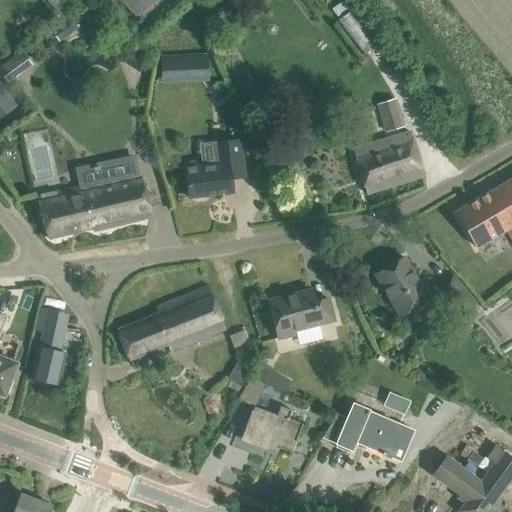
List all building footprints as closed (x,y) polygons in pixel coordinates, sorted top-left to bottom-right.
[(122,0),(136,15),(146,6),(157,18),(177,0),(122,0)] [(338,19),(364,55),(379,45),(354,9),(338,19)] [(49,29),(59,42),(80,26),(70,14),(49,29)] [(0,67),(0,72),(8,84),(33,65),(22,49),(0,67)] [(208,54),(161,56),(162,76),(208,74),(208,54)] [(0,117),(16,106),(0,84),(0,117)] [(379,104),(388,133),(403,128),(395,100),(379,104)] [(423,177),(417,158),(409,133),(353,150),(367,194),(423,177)] [(244,177),(242,157),(240,140),(218,142),(220,163),(185,167),(188,197),(233,192),(231,179),(244,177)] [(79,187),(36,196),(48,238),(93,227),(94,231),(151,216),(140,173),(104,181),(100,162),(74,168),(79,187)] [(511,178),(455,212),(477,249),(507,232),(511,240),(511,178)] [(418,283),(414,275),(403,257),(376,274),(400,315),(431,296),(422,281),(418,283)] [(483,312),(474,302),(453,276),(441,286),(471,322),(483,312)] [(117,329),(129,360),(167,345),(170,351),(226,329),(208,285),(155,307),(157,313),(117,329)] [(334,320),(333,318),(328,298),(315,302),(312,290),(269,301),(278,337),(294,333),(293,330),(334,320)] [(57,326),(60,313),(40,308),(34,330),(42,332),(32,379),(58,385),(65,353),(60,351),(65,328),(57,326)] [(19,365),(0,357),(0,335),(7,317),(0,314),(0,393),(3,395),(10,378),(13,380),(19,365)] [(298,337),(275,338),(275,350),(298,349),(298,337)] [(228,377),(243,385),(253,367),(238,359),(228,377)] [(265,384),(287,393),(292,382),(261,364),(254,377),(264,384),(265,384)] [(238,399),(254,407),(264,384),(254,377),(253,378),(250,376),(238,399)] [(383,406),(404,415),(410,401),(389,392),(383,406)] [(322,438),(352,451),(356,439),(364,442),(363,445),(383,453),(383,455),(389,458),(390,456),(400,460),(413,430),(370,411),(370,410),(352,402),(346,418),(337,414),(322,438)] [(243,433),(244,433),(243,438),(266,447),(268,442),(277,445),(276,447),(294,453),(294,452),(292,452),(303,424),(289,419),(293,409),(281,405),(277,415),(255,407),(253,411),(252,410),(243,433)] [(433,474),(460,494),(461,493),(469,499),(460,511),(461,511),(485,511),(499,495),(498,494),(511,474),(511,456),(496,445),(486,458),(494,464),(481,482),(446,456),(433,474)] [(14,511),(48,511),(51,505),(21,494),(14,511)]
